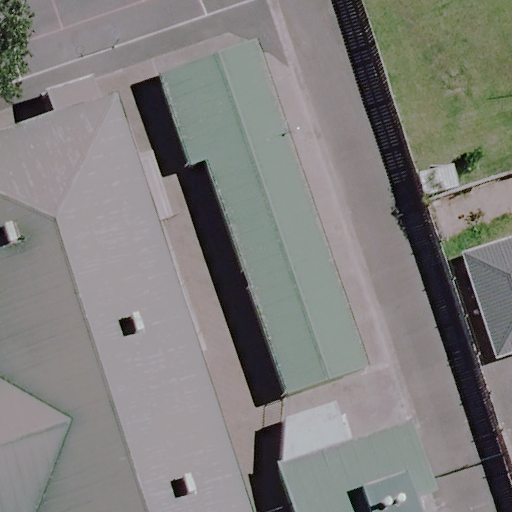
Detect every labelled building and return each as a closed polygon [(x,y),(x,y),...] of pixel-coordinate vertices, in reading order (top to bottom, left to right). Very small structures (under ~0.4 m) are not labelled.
[(381,216),(314,0),(263,0),(258,2),(329,232),(381,216)] [(366,378),(260,48),(149,83),(256,414),(366,378)] [(265,511),(129,89),(0,130),(0,511),(265,511)] [(511,362),(511,233),(450,252),(486,371),(511,362)] [(424,425),(291,468),(304,511),(450,511),(452,511),(424,425)]
